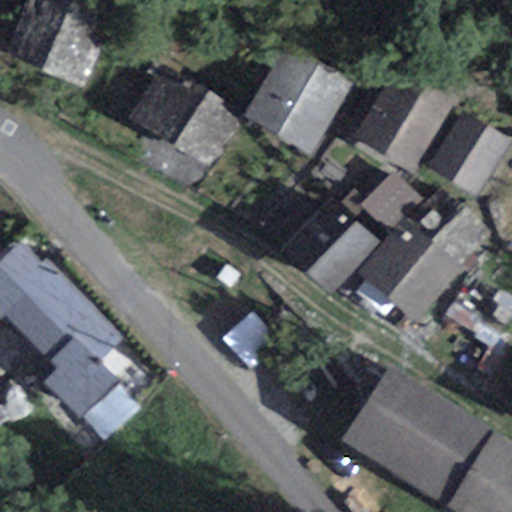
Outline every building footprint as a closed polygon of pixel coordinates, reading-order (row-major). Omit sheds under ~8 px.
[(114,10),(90,0),(32,0),(8,59),(81,89),(114,10)] [(353,86),(286,49),(246,117),(311,152),(353,86)] [(208,167),(240,116),(156,64),(125,115),(208,167)] [(412,169),(455,104),(400,68),(357,134),(412,169)] [(511,139),(465,110),(429,168),(478,199),(511,144),(511,139)] [(384,239),(423,200),(393,171),(355,210),(384,239)] [(459,266),(491,233),(443,190),(408,219),(459,266)] [(329,296),(381,244),(333,197),(281,249),(329,296)] [(412,326),(464,271),(459,266),(408,219),(356,274),(412,326)] [(27,235),(0,259),(0,324),(81,413),(140,358),(27,235)] [(435,500),(482,429),(390,368),(343,440),(435,500)] [(511,511),(511,444),(494,433),(447,507),(454,511),(511,511)]
